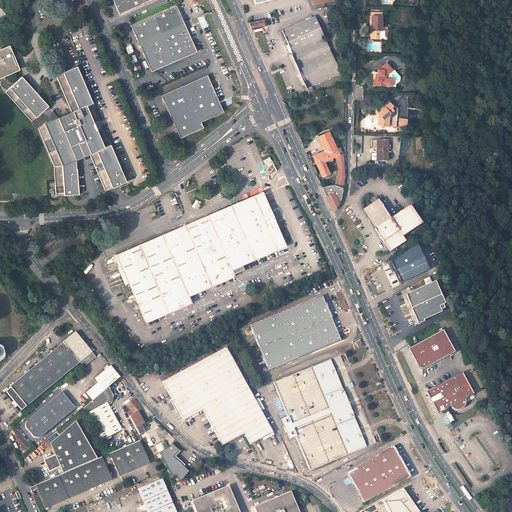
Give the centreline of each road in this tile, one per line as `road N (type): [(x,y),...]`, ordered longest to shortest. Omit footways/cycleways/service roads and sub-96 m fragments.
road 1 (primary): [(266,114),(404,415),(464,511)]
road 2 (tertiary): [(69,308),(185,440),(299,481),(335,511)]
road 3 (primary): [(475,511),(412,412),(328,222)]
road 4 (unknown): [(357,339),(267,376),(245,325),(332,288)]
road 5 (residential): [(353,0),(349,168),(341,207),(328,222)]
road 6 (tertiary): [(168,181),(90,0)]
road 7 (secondary): [(19,219),(109,213),(168,181)]
road 8 (primary): [(328,222),(276,109)]
